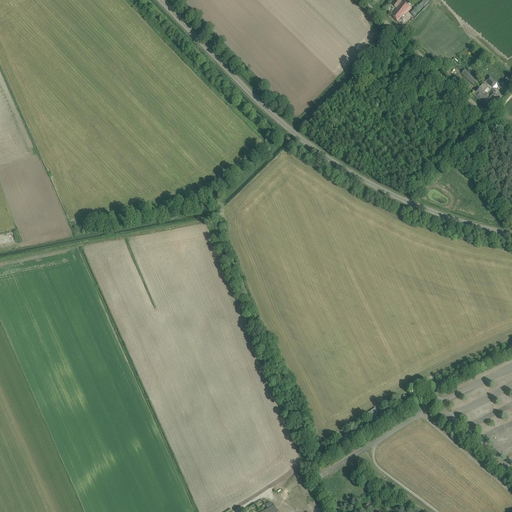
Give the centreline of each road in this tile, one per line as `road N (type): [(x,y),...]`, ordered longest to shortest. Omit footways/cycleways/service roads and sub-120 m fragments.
road 1 (unclassified): [(511,234),(409,203),(331,160),(273,115),(160,0)]
road 2 (unclassified): [(364,0),(472,100),(511,125)]
